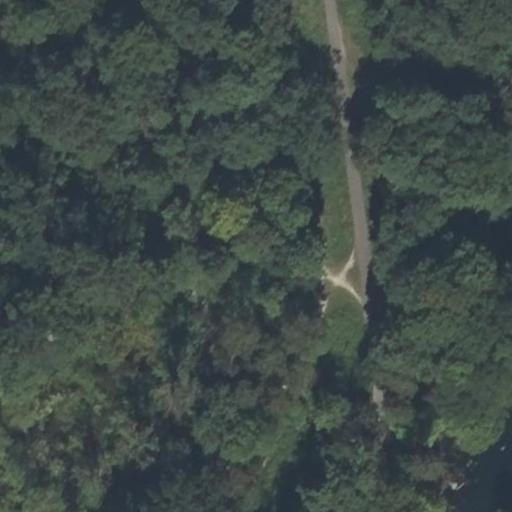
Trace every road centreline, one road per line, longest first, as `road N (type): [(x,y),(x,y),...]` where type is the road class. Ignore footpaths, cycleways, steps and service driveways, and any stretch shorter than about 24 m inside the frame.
road 1 (unknown): [(241,511),(329,276),(283,0)]
road 2 (track): [(335,511),(363,401),(366,324),(329,0)]
road 3 (track): [(511,81),(339,73)]
